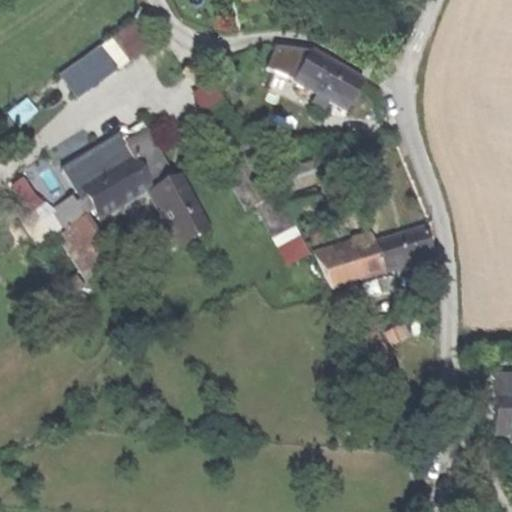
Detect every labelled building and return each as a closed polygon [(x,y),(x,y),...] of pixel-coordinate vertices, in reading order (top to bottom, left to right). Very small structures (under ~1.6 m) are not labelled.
[(270,71),(293,82),(310,53),(280,49),(270,71)] [(310,53),(293,82),(316,95),(320,97),(336,68),(310,53)] [(348,74),(336,68),(320,97),(328,101),(347,112),(363,82),(348,74)] [(202,110),(227,99),(218,81),(194,93),(202,110)] [(323,110),(328,101),(320,97),(316,95),(311,103),(323,110)] [(214,120),(235,160),(250,152),(229,112),(214,120)] [(267,122),(264,143),(296,147),(299,127),(267,122)] [(136,145),(125,151),(131,161),(143,181),(154,174),(145,160),(136,145)] [(75,164),(82,177),(114,158),(108,149),(75,164)] [(82,177),(88,187),(131,161),(125,151),(114,158),(82,177)] [(93,212),(97,219),(148,188),(143,181),(131,161),(88,187),(81,192),(83,195),(93,212)] [(12,185),(30,213),(42,205),(25,177),(12,185)] [(149,196),(177,247),(207,231),(180,180),(149,196)] [(82,219),(93,212),(83,195),(72,202),(82,219)] [(73,225),(82,219),(72,202),(63,207),(73,225)] [(101,242),(82,219),(73,225),(92,249),(101,242)] [(352,251),(361,279),(433,256),(428,243),(423,228),(373,244),(352,251)] [(349,242),(352,251),(373,244),(370,235),(349,242)] [(327,290),(361,279),(352,251),(349,242),(315,253),(327,290)] [(347,307),(350,319),(375,312),(372,300),(347,307)] [(358,342),(382,387),(399,378),(376,333),(358,342)] [(511,377),(493,378),(493,399),(511,398),(511,377)] [(511,398),(493,399),(494,416),(494,433),(511,432),(511,398)]
